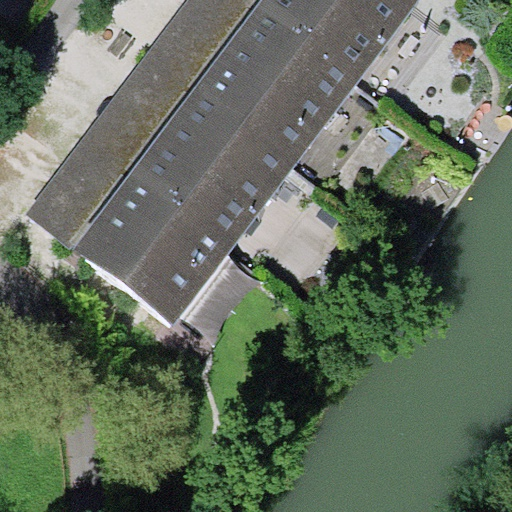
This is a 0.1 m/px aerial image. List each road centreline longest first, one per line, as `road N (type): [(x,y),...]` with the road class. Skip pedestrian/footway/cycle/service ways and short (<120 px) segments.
road 1 (residential): [(87,511),(80,376),(0,280)]
road 2 (residential): [(0,100),(73,0)]
